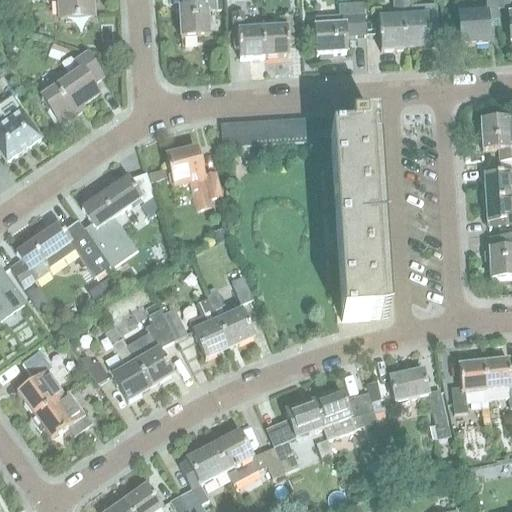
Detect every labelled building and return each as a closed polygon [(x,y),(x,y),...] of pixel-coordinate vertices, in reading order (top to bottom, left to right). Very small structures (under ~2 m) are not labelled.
[(57,0),(59,21),(93,19),(91,0),(57,0)] [(216,14),(216,13),(215,0),(194,0),(195,9),(179,10),(181,40),(208,38),(207,14),(216,14)] [(380,53),(405,52),(402,0),(393,0),(394,20),(378,21),(380,53)] [(402,0),(405,52),(429,50),(429,49),(443,48),(441,29),(437,29),(436,6),(410,8),(409,0),(402,0)] [(487,46),(486,22),(498,21),(498,11),(497,0),(485,0),(485,5),(458,7),(460,47),(487,46)] [(511,0),(497,0),(498,11),(509,11),(508,3),(511,2),(511,0)] [(340,27),(315,28),(317,57),(346,55),(345,39),(357,39),(365,38),(364,17),(363,4),(339,6),(339,11),(340,27)] [(245,33),(244,21),(244,15),(231,16),(234,50),(239,50),(240,62),(264,60),(262,31),(245,33)] [(293,47),(291,19),(280,19),(281,30),(262,31),(264,60),(289,59),(288,47),(293,47)] [(60,128),(84,112),(81,108),(98,97),(91,87),(102,80),(86,57),(75,65),(80,73),(40,100),(60,128)] [(0,156),(6,165),(40,141),(12,101),(0,109),(0,156)] [(352,139),(340,140),(331,140),(343,322),(382,320),(390,318),(377,137),(376,126),(363,127),(362,119),(351,119),(352,139)] [(339,120),(340,140),(352,139),(351,119),(339,120)] [(331,140),(340,140),(339,120),(327,121),(328,140),(331,140)] [(316,141),(317,141),(328,140),(327,121),(315,122),(316,141)] [(293,147),(305,146),(303,122),(291,123),(293,147)] [(316,145),(316,141),(315,122),(303,122),(305,146),(316,145)] [(511,161),(511,122),(480,124),(481,153),(498,152),(499,163),(511,161)] [(281,147),(293,147),(291,123),(279,124),(281,147)] [(269,148),(281,147),(279,124),(267,125),(269,148)] [(257,149),(269,148),(267,125),(255,126),(257,149)] [(233,151),(245,150),(244,126),(232,127),(233,151)] [(245,150),(257,149),(255,126),(244,126),(245,150)] [(222,151),(233,151),(232,127),(220,128),(221,137),(222,151)] [(204,179),(196,152),(168,159),(176,189),(191,185),(198,212),(211,209),(209,201),(222,198),(216,175),(204,179)] [(483,178),(485,203),(511,201),(511,171),(496,173),(496,177),(483,178)] [(87,238),(103,261),(107,268),(110,271),(136,253),(115,221),(141,202),(144,206),(155,199),(146,177),(129,183),(127,181),(81,212),(96,232),(87,238)] [(511,201),(485,203),(486,227),(488,227),(489,232),(511,230),(511,201)] [(87,238),(78,225),(68,232),(64,236),(58,227),(16,256),(22,264),(10,272),(23,291),(34,283),(49,274),(47,271),(75,253),(92,278),(107,268),(103,261),(87,238)] [(505,252),(489,253),(490,282),(511,280),(511,239),(504,240),(505,252)] [(0,323),(26,305),(0,268),(0,323)] [(241,307),(254,302),(244,278),(231,283),(241,307)] [(212,312),(223,308),(216,293),(205,298),(208,303),(212,312)] [(217,323),(212,312),(208,303),(196,309),(201,320),(189,325),(205,362),(229,351),(217,323)] [(177,343),(163,317),(157,305),(145,311),(153,326),(146,330),(150,336),(127,350),(150,391),(173,378),(159,352),(177,343)] [(177,343),(187,338),(174,312),(163,317),(177,343)] [(217,323),(229,351),(254,340),(242,312),(217,323)] [(150,391),(127,350),(122,343),(113,348),(122,364),(108,372),(127,405),(150,391)] [(33,420),(62,398),(63,397),(46,374),(51,370),(39,354),(21,366),(33,382),(15,395),(33,420)] [(509,362),(484,365),(487,392),(488,402),(509,400),(510,412),(511,411),(511,369),(510,370),(509,362)] [(98,387),(109,380),(99,363),(86,370),(98,387)] [(461,390),(451,391),(454,416),(468,415),(466,395),(487,392),(484,365),(459,368),(461,390)] [(428,395),(423,372),(389,380),(395,405),(428,398),(436,432),(448,429),(439,392),(428,395)] [(313,404),(323,432),(327,444),(327,445),(357,435),(356,434),(365,431),(370,445),(382,441),(373,414),(352,421),(342,394),(313,404)] [(62,398),(33,420),(50,443),(68,430),(74,440),(91,428),(73,403),(68,407),(62,398)] [(295,441),(323,432),(313,404),(286,414),(295,441)] [(251,460),(237,435),(211,449),(225,474),(231,487),(265,469),(270,482),(284,476),(273,451),(251,460)] [(332,457),(327,445),(327,444),(316,448),(320,461),(332,457)] [(273,451),(284,476),(297,471),(286,445),(273,451)] [(185,463),(178,467),(192,492),(199,488),(225,474),(211,449),(185,463)] [(122,504),(127,511),(160,511),(161,511),(144,488),(122,504)] [(202,511),(200,509),(208,505),(199,488),(192,492),(179,499),(185,511),(202,511)] [(171,511),(185,511),(179,499),(168,505),(171,511)]
